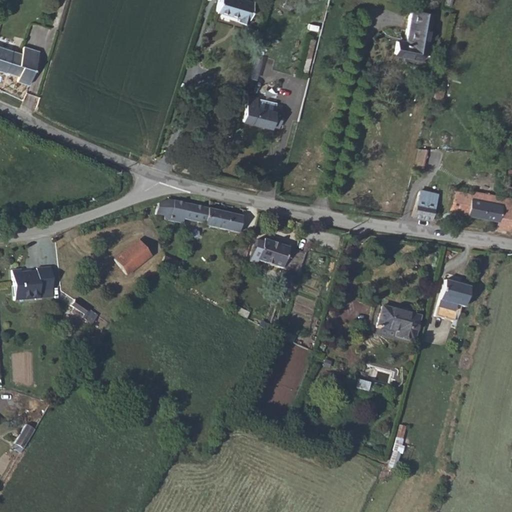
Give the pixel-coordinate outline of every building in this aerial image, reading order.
[(244,28),(250,5),(234,0),(218,0),(214,14),(235,21),(234,25),(244,28)] [(392,42),(390,53),(408,57),(414,57),(419,55),(427,14),(408,10),(400,43),(392,42)] [(0,74),(6,77),(6,75),(13,52),(0,48),(0,74)] [(21,55),(13,52),(6,75),(18,79),(18,84),(27,88),(38,53),(23,48),(21,55)] [(255,101),(245,98),(238,123),(268,131),(269,128),(277,129),(280,114),(273,112),(272,113),(253,109),(255,101)] [(422,166),(426,148),(417,146),(413,164),(422,166)] [(416,201),(433,206),(437,191),(419,187),(417,192),(411,191),(410,197),(417,199),(416,201)] [(495,227),(511,230),(511,228),(511,198),(472,190),(471,193),(454,190),(449,209),(461,214),(495,220),(495,227)] [(240,216),(207,208),(167,199),(157,203),(156,207),(153,214),(162,216),(162,219),(166,220),(164,227),(179,231),(183,219),(236,233),(240,216)] [(435,206),(433,206),(416,201),(412,217),(430,222),(435,206)] [(263,224),(266,215),(260,213),(258,222),(263,224)] [(99,246),(111,261),(135,241),(122,227),(99,246)] [(255,261),(288,271),(295,249),(262,239),(259,250),(255,261)] [(250,260),(255,261),(259,250),(254,249),(250,260)] [(296,273),(303,252),(295,249),(288,271),(296,273)] [(157,265),(160,266),(173,272),(177,263),(162,256),(157,265)] [(17,283),(18,298),(36,297),(36,290),(48,289),(48,265),(32,267),(33,272),(29,271),(29,275),(24,275),(24,270),(17,270),(16,267),(8,268),(9,283),(17,283)] [(460,306),(465,285),(438,279),(434,300),(430,316),(450,320),(453,304),(460,306)] [(10,298),(18,298),(17,283),(9,283),(10,298)] [(85,315),(89,309),(76,300),(72,306),(85,315)] [(362,331),(408,344),(414,316),(366,303),(362,317),(366,318),(362,331)] [(246,314),(232,308),(231,314),(244,320),(246,314)] [(258,326),(267,331),(269,326),(259,322),(258,326)] [(22,425),(31,429),(37,419),(42,410),(34,405),(22,425)] [(394,467),(408,427),(401,424),(387,464),(394,467)] [(19,430),(28,434),(31,429),(22,425),(19,430)]
